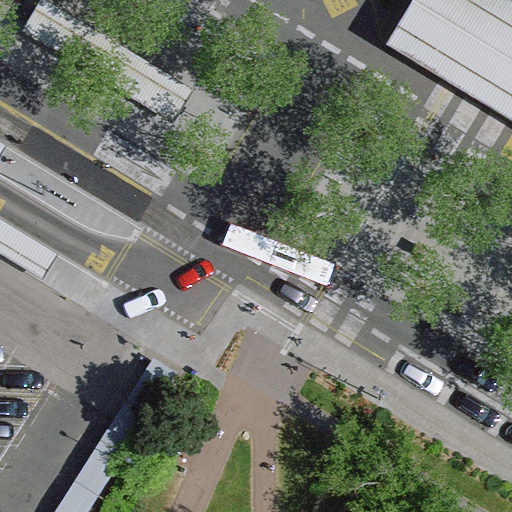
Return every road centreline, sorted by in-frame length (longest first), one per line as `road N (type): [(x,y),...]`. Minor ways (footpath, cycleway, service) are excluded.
road 1 (residential): [(219,236),(319,293),(378,314),(511,396)]
road 2 (residential): [(0,104),(219,236)]
road 3 (residential): [(0,195),(78,241),(164,274),(219,236)]
road 4 (residential): [(219,236),(279,144),(328,47)]
road 5 (residential): [(511,159),(328,47)]
